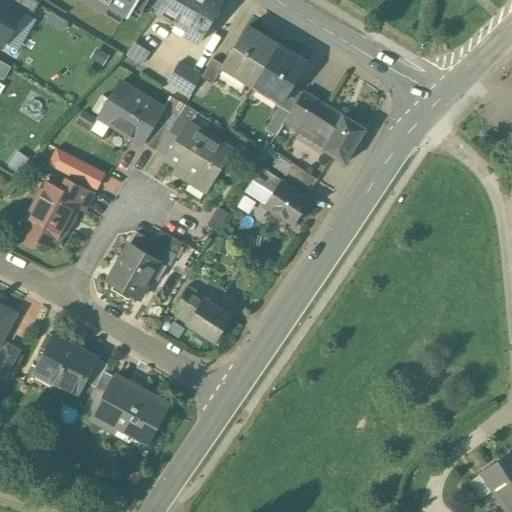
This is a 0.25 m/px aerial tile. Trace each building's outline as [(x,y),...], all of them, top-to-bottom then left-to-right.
[(10,0),(0,0),(0,47),(2,48),(26,9),(10,0)] [(97,0),(127,17),(136,0),(97,0)] [(225,0),(224,0),(164,0),(156,12),(187,31),(185,35),(199,44),(225,0)] [(266,40),(245,27),(223,65),(222,65),(253,84),(275,47),(265,41),(266,40)] [(157,54),(138,43),(130,56),(149,67),(157,54)] [(285,53),(275,47),(253,84),(283,102),(306,64),(285,52),(285,53)] [(223,65),(212,59),(201,77),(201,78),(211,84),(222,65),(223,65)] [(11,67),(0,60),(0,78),(3,80),(11,67)] [(201,77),(179,63),(168,81),(191,94),(201,78),(201,77)] [(163,109),(120,82),(110,100),(104,96),(94,112),(100,116),(99,117),(142,143),(162,111),(163,109)] [(364,131),(303,92),(290,113),(290,114),(305,123),(299,133),(312,141),(318,131),(339,145),(333,155),(330,160),(342,167),(364,131)] [(162,111),(142,143),(156,151),(167,132),(185,105),(171,97),(163,109),(162,111)] [(98,119),(84,111),(76,123),(90,132),(98,119)] [(305,123),(290,114),(284,124),(299,133),(305,123)] [(231,151),(187,124),(178,139),(167,157),(194,174),(190,181),(206,192),(231,151)] [(339,145),(318,131),(312,141),(333,155),(339,145)] [(178,139),(167,132),(156,151),(167,157),(178,139)] [(276,136),(268,149),(274,153),(282,140),(276,136)] [(28,159),(18,152),(9,165),(19,172),(28,159)] [(79,162),(60,153),(54,163),(73,173),(79,162)] [(317,179),(292,164),(292,166),(285,176),(310,191),(317,179)] [(60,191),(46,184),(22,230),(55,247),(76,207),(84,211),(93,195),(65,181),(65,182),(60,191)] [(309,199),(282,181),(266,205),(293,224),(309,199)] [(239,206),(251,211),(256,198),(244,193),(239,206)] [(216,207),(210,225),(219,228),(226,210),(216,207)] [(183,243),(160,230),(154,241),(153,242),(167,250),(176,255),(183,243)] [(167,250),(153,242),(154,241),(137,232),(131,243),(161,261),(167,250)] [(131,243),(130,243),(108,282),(138,299),(161,261),(131,243)] [(188,289),(176,307),(180,309),(176,316),(187,323),(203,299),(188,289)] [(231,317),(203,299),(187,323),(214,342),(231,317)] [(16,313),(0,304),(0,343),(0,344),(16,313)] [(73,347),(54,337),(37,368),(56,378),(54,382),(77,394),(84,381),(96,358),(97,357),(74,345),(73,347)] [(19,354),(5,346),(0,355),(0,373),(7,377),(19,354)] [(96,358),(84,381),(96,387),(104,372),(108,364),(96,358)] [(96,387),(83,412),(93,418),(115,377),(104,372),(96,387)] [(167,405),(115,377),(93,418),(117,430),(119,427),(148,442),(167,405)] [(511,511),(511,452),(482,472),(503,504),(505,503),(511,511)]
